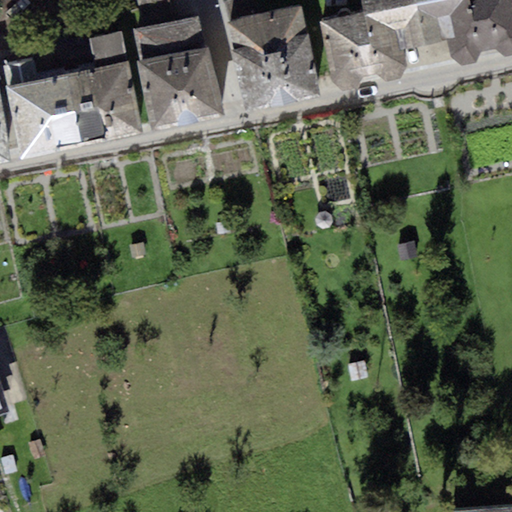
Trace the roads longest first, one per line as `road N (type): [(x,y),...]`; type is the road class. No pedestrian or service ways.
road 1 (residential): [(242,120),(511,62)]
road 2 (residential): [(0,170),(242,120)]
road 3 (residential): [(210,0),(242,120)]
